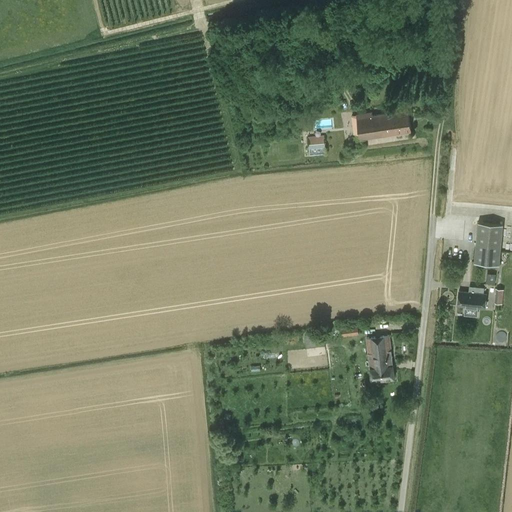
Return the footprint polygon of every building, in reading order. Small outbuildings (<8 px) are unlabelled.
[(408,110),(395,112),(378,114),(373,115),(372,113),(357,115),(360,139),(411,131),(408,110)] [(308,137),(310,156),(326,154),(324,136),(308,137)] [(474,262),(499,264),(503,224),(478,222),(474,262)] [(457,305),(477,307),(485,308),(486,293),(484,293),(484,287),(472,286),(471,292),(459,291),(457,305)] [(358,325),(353,326),(341,327),(343,336),(359,334),(358,325)] [(305,336),(307,348),(325,345),(323,334),(305,336)] [(389,336),(367,338),(372,380),(394,378),(389,336)]
